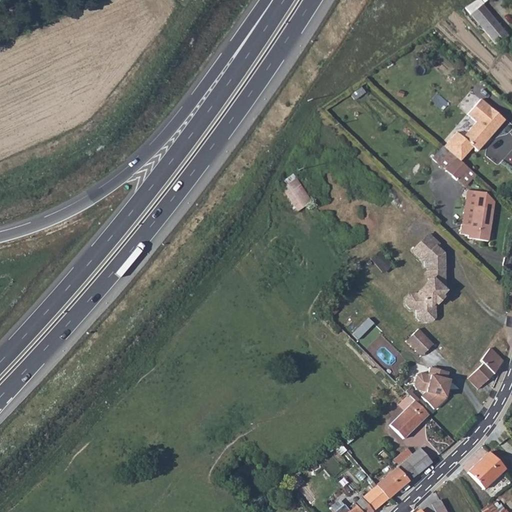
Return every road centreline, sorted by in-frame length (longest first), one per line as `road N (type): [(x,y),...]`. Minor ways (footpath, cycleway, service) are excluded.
road 1 (trunk): [(0,396),(192,172),(312,0)]
road 2 (trunk): [(284,0),(168,165),(0,360)]
road 3 (trunk): [(268,0),(206,93),(127,174),(50,220),(0,237)]
road 4 (unclassified): [(511,377),(473,442),(399,511)]
